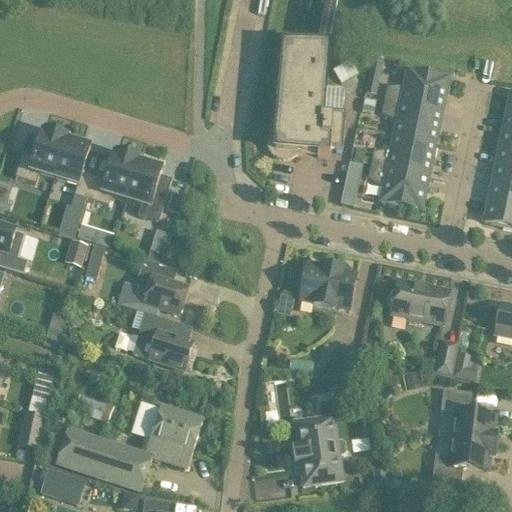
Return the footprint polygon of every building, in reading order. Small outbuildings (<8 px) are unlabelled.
[(327,52),(337,0),(323,0),(313,51),(327,52)] [(345,113),(342,113),(344,90),(324,88),(327,52),(313,51),(284,48),(277,131),(273,134),(270,137),(269,141),(268,145),(268,149),(269,153),(272,156),(275,159),(278,160),(282,161),(287,161),(290,160),(294,158),(297,154),(317,156),(317,159),(329,160),(330,150),(342,151),(345,113)] [(384,103),(441,115),(448,82),(408,74),(404,89),(387,90),(384,103)] [(503,132),(511,133),(511,96),(510,96),(503,132)] [(373,117),(376,104),(364,101),(361,115),(373,117)] [(394,139),(434,147),(441,115),(384,103),(381,116),(397,125),(394,139)] [(511,133),(503,132),(501,140),(499,140),(496,153),(498,154),(496,166),(511,169),(511,133)] [(39,176),(54,181),(66,140),(45,133),(44,136),(41,135),(34,160),(22,156),(15,179),(36,186),(39,176)] [(371,167),(428,179),(434,147),(394,139),(391,153),(373,154),(371,167)] [(94,179),(82,175),(90,150),(86,149),(87,146),(72,141),(71,144),(66,143),(67,140),(66,140),(54,181),(69,185),(66,195),(87,202),(94,179)] [(111,198),(126,203),(138,162),(117,155),(116,158),(113,157),(105,182),(94,179),(87,202),(108,208),(111,198)] [(166,201),(154,197),(162,172),(158,171),(159,168),(143,163),(142,166),(138,165),(139,162),(138,162),(126,203),(140,208),(137,217),(158,224),(166,201)] [(358,183),(361,167),(349,165),(346,177),(346,180),(358,183)] [(511,169),(496,166),(495,167),(493,167),(491,180),(493,181),(488,201),(511,206),(511,169)] [(428,179),(371,167),(368,181),(384,189),(381,204),(421,212),(428,179)] [(12,189),(0,184),(0,218),(3,219),(7,206),(6,206),(12,189)] [(511,206),(488,201),(484,225),(502,229),(502,231),(511,233),(511,206)] [(75,237),(79,225),(66,221),(63,234),(75,237)] [(28,264),(19,261),(26,238),(0,229),(0,271),(23,278),(28,264)] [(89,233),(80,230),(76,243),(89,247),(92,238),(89,233)] [(71,246),(66,265),(82,269),(87,251),(71,246)] [(147,264),(161,269),(164,259),(150,255),(147,264)] [(144,308),(180,319),(188,292),(166,285),(170,272),(161,269),(147,264),(143,263),(135,290),(148,294),(144,308)] [(100,267),(88,264),(84,279),(96,282),(100,267)] [(349,314),(356,279),(343,276),(343,274),(321,269),(320,271),(307,269),(305,278),(302,278),(299,293),(302,294),(300,304),(313,307),(312,309),(335,313),(335,311),(349,314)] [(65,287),(75,290),(80,274),(70,271),(65,287)] [(442,328),(448,295),(397,285),(395,294),(392,295),(389,300),(390,306),(393,307),(391,317),(408,321),(407,326),(421,329),(422,324),(442,328)] [(511,308),(500,306),(494,338),(511,341),(511,308)] [(173,327),(145,318),(133,357),(150,362),(150,363),(185,374),(193,348),(169,340),(173,327)] [(450,379),(456,348),(441,345),(435,376),(450,379)] [(354,380),(359,357),(334,351),(329,375),(354,380)] [(39,368),(28,409),(42,413),(53,371),(39,368)] [(420,390),(417,377),(405,380),(408,393),(420,390)] [(451,442),(495,447),(496,435),(493,435),(495,419),(469,416),(472,396),(443,393),(440,414),(454,416),(451,442)] [(113,410),(79,398),(74,414),(108,426),(113,410)] [(24,411),(15,445),(36,450),(44,416),(24,411)] [(151,442),(150,446),(191,459),(202,424),(161,411),(160,413),(151,442)] [(343,485),(340,459),(343,458),(346,455),(345,446),(341,443),(338,444),(334,420),(294,425),(303,490),(343,485)] [(55,470),(141,498),(153,462),(153,459),(146,457),(67,432),(55,470)] [(495,447),(451,442),(449,460),(435,458),(432,482),(461,485),(462,472),(488,475),(490,459),(493,459),(495,447)] [(371,470),(375,492),(388,489),(385,468),(371,470)] [(40,496),(60,503),(64,490),(82,496),(86,484),(48,471),(40,496)]
